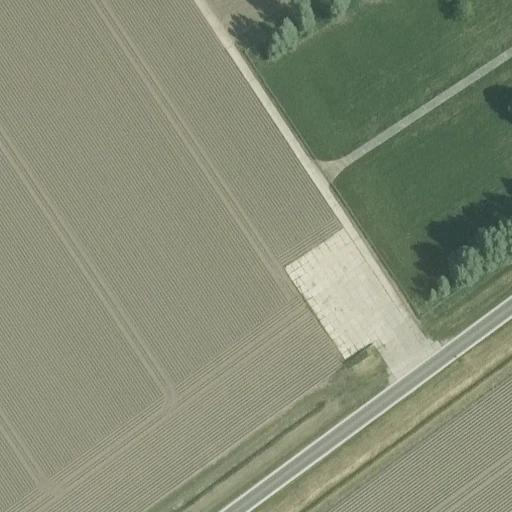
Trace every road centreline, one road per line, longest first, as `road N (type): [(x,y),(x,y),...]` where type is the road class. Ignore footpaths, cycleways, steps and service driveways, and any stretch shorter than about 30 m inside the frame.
road 1 (unclassified): [(224,511),(511,298)]
road 2 (unknown): [(314,180),(432,357)]
